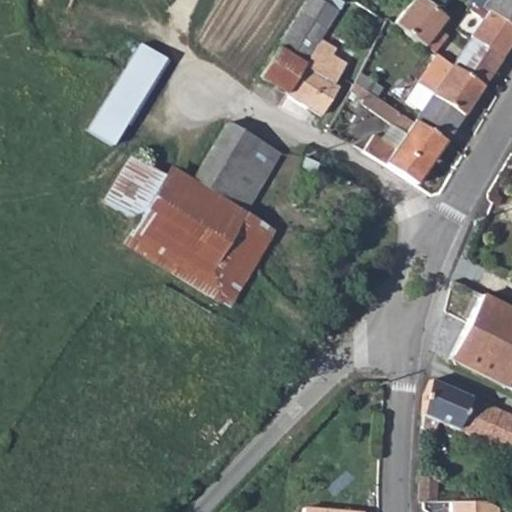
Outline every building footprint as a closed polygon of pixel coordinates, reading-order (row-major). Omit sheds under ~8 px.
[(317,0),(305,0),(258,78),(286,95),(326,30),(337,12),(317,0)] [(418,0),(413,0),(394,25),(433,54),(446,36),(436,29),(443,20),(418,0)] [(482,21),(451,67),(481,87),(511,40),(511,29),(481,9),(487,0),(469,0),(479,7),(473,15),(482,21)] [(511,0),(487,0),(481,9),(511,29),(511,0)] [(326,30),(286,95),(308,108),(308,107),(321,115),(336,91),(330,87),(344,64),(330,56),(340,39),(326,30)] [(139,45),(86,131),(111,146),(164,60),(139,45)] [(420,112),(413,123),(443,143),(481,87),(451,67),(436,56),(428,67),(429,68),(406,103),(420,112)] [(358,74),(353,84),(367,93),(374,98),(380,89),(358,74)] [(367,93),(360,104),(404,135),(413,123),(374,98),(367,93)] [(373,136),(361,152),(371,158),(413,185),(443,143),(413,123),(404,135),(394,150),(373,136)] [(161,176),(136,223),(123,244),(218,303),(264,227),(241,214),(216,199),(252,139),(227,124),(186,190),(161,176)] [(252,139),(216,199),(241,214),(277,154),(252,139)] [(102,203),(136,223),(161,176),(130,157),(102,203)] [(511,312),(480,296),(449,359),(505,387),(511,373),(511,312)] [(511,416),(429,381),(423,396),(420,430),(431,434),(436,422),(511,454),(511,416)] [(436,477),(419,477),(418,502),(435,502),(436,477)] [(483,502),(449,502),(450,511),(496,511),(497,508),(483,502)]
